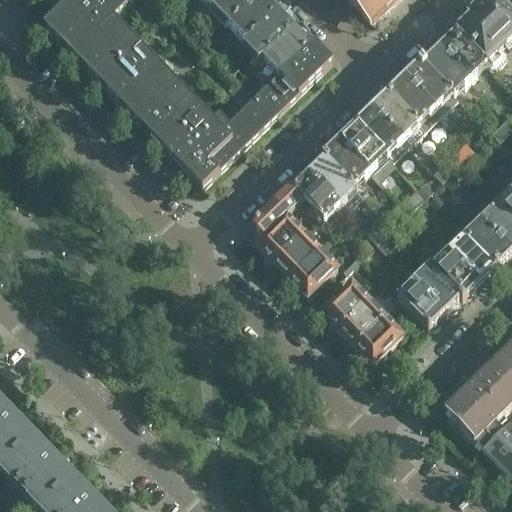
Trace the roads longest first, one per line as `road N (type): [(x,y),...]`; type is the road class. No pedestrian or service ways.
road 1 (residential): [(0,317),(198,511)]
road 2 (residential): [(190,250),(0,62)]
road 3 (residential): [(371,441),(190,250)]
road 4 (residential): [(190,250),(374,73)]
road 5 (residential): [(371,441),(511,304)]
